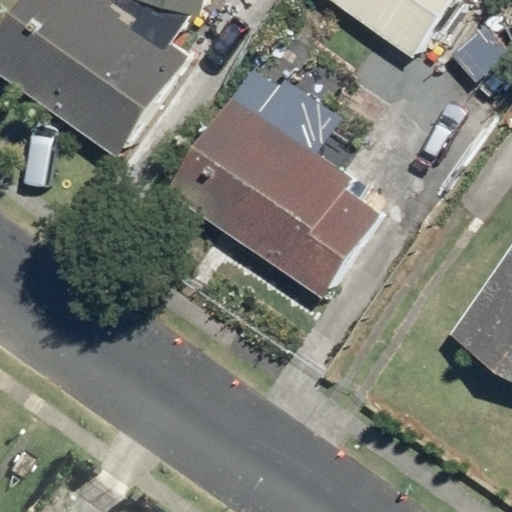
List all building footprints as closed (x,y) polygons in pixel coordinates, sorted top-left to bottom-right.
[(201,49),(128,0),(33,0),(0,49),(0,57),(135,148),(201,49)] [(174,0),(220,12),(223,0),(174,0)] [(351,0),(422,53),(461,0),(351,0)] [(324,148),(339,126),(269,76),(190,187),(336,291),(400,202),(324,148)] [(511,260),(464,331),(511,364),(511,260)]
